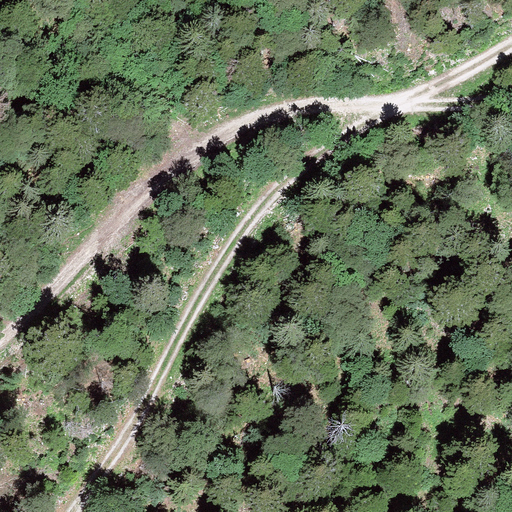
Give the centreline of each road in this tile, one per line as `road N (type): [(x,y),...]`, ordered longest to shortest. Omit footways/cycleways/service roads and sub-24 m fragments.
road 1 (track): [(73,511),(151,396),(254,212),(305,164),(399,104)]
road 2 (track): [(399,104),(304,109),(231,132),(148,193),(0,342)]
road 3 (track): [(399,104),(511,45)]
